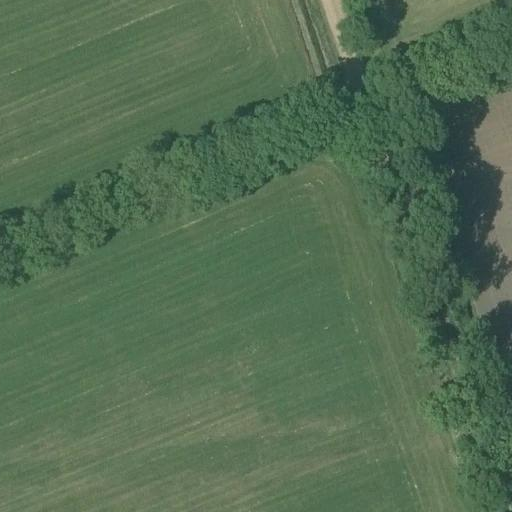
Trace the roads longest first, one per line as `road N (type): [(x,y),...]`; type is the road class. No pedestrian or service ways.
road 1 (unclassified): [(0,248),(511,30)]
road 2 (track): [(332,0),(504,511)]
